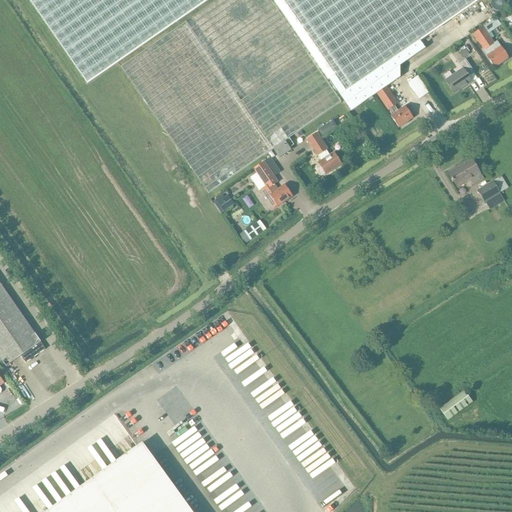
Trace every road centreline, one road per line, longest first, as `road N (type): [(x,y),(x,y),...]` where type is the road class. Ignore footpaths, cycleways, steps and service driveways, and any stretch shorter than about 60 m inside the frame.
road 1 (unclassified): [(0,441),(313,217),(511,95)]
road 2 (track): [(384,485),(231,282)]
road 3 (track): [(381,511),(384,485),(437,443),(511,448)]
